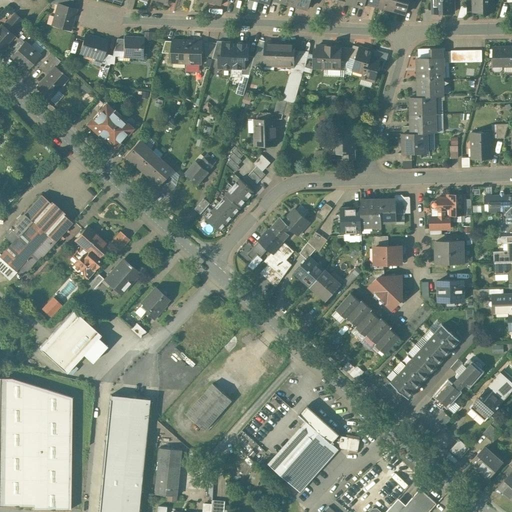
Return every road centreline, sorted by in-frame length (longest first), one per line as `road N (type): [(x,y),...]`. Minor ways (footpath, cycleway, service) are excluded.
road 1 (tertiary): [(486,511),(210,265)]
road 2 (residential): [(409,32),(103,18)]
road 3 (tertiary): [(210,265),(0,78)]
road 4 (residential): [(210,265),(286,185),(369,179)]
road 5 (residential): [(369,179),(511,174)]
